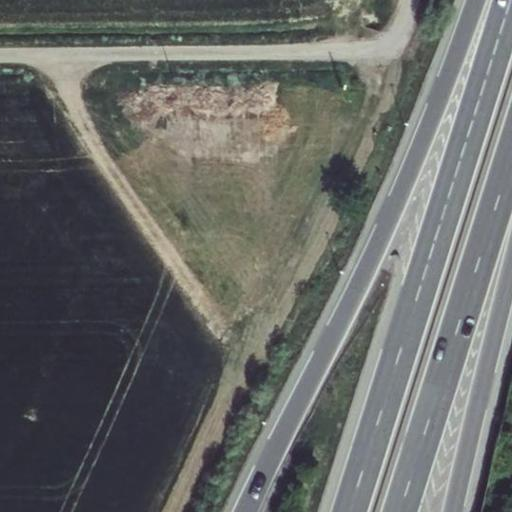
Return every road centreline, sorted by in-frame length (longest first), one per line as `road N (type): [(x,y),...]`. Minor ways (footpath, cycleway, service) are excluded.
road 1 (trunk): [(475,0),(370,263),(246,511)]
road 2 (trunk): [(510,0),(349,511)]
road 3 (track): [(174,511),(394,43)]
road 4 (residential): [(394,43),(357,52),(0,58)]
road 5 (trunk): [(399,511),(511,154)]
road 6 (track): [(69,58),(77,118),(244,361)]
road 7 (trunk): [(453,511),(511,265)]
